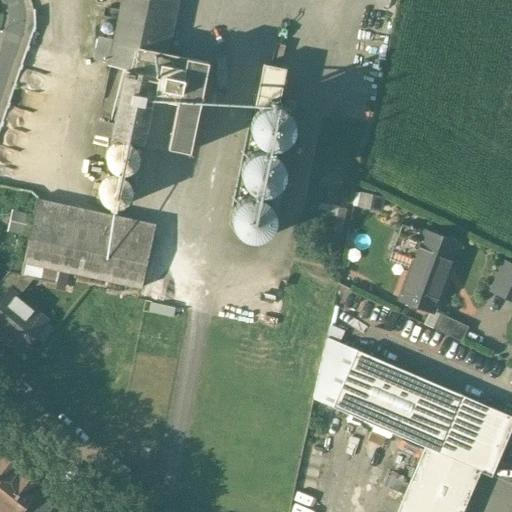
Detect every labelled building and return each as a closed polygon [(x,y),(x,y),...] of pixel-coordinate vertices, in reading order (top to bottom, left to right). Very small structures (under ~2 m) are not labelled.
[(121,0),(114,33),(97,29),(91,58),(110,62),(110,64),(125,68),(156,74),(172,0),(121,0)] [(285,68),(263,63),(254,106),(261,108),(262,107),(264,106),(265,106),(267,105),(268,105),(271,105),(272,105),(275,105),(277,105),(285,68)] [(156,74),(125,68),(111,137),(142,143),(156,74)] [(287,111),(285,109),(282,107),(279,106),(277,105),(275,105),(272,105),(271,105),(268,105),(267,105),(265,106),(262,107),(261,108),(257,110),(255,113),(253,116),(252,118),(251,121),(250,124),(250,127),(251,131),(251,133),(252,136),(254,139),(257,143),(260,145),(264,147),(268,148),(272,149),(277,148),(280,147),(284,145),(286,143),(288,141),(291,138),(292,135),(293,132),(294,129),(294,126),(294,124),(293,122),(292,119),(290,115),(287,111)] [(136,149),(133,146),(131,144),(129,143),(126,142),(122,142),(117,143),(114,144),(112,146),(109,150),(108,153),(107,155),(107,158),(107,162),(108,164),(109,166),(111,168),(113,171),(116,173),(120,174),(124,174),(127,173),(129,172),(131,171),(133,170),(136,166),(138,163),(138,161),(139,158),(138,154),(138,152),(136,149)] [(275,156),(273,154),(270,152),(267,151),(263,151),(259,151),(256,152),(254,153),(252,155),(250,156),(247,158),(245,162),(243,165),(242,168),(242,170),(242,174),(242,177),(243,180),(244,183),(246,185),(248,188),(250,190),(253,192),(255,193),(258,194),(262,194),(266,193),(270,192),(273,190),(276,188),(278,185),(280,183),(281,181),(282,178),(283,175),(283,172),(283,168),(282,164),(280,162),(279,160),(278,158),(275,156)] [(129,183),(127,181),(125,179),(121,177),(118,176),(114,176),(110,177),(107,178),(104,180),(103,182),(102,183),(100,186),(100,189),(99,192),(100,196),(100,198),(102,200),(103,203),(105,205),(108,206),(111,207),(115,208),(119,208),(122,206),(124,205),(126,204),(129,200),(131,196),(131,194),(131,192),(131,189),(130,186),(129,183)] [(265,200),(261,198),(258,197),(254,197),(250,197),(246,198),(243,200),(240,202),(238,204),(236,207),(234,211),(233,213),(233,216),(232,219),(233,223),(234,226),(236,231),(239,234),(242,236),(245,239),(249,240),(253,240),(257,239),(261,238),(265,236),(267,234),(269,231),(271,229),(272,227),(273,224),(274,221),(274,218),(274,215),(273,212),(272,210),(271,208),(270,205),(268,203),(265,200)] [(152,238),(33,213),(23,262),(141,287),(152,238)] [(457,242),(425,230),(424,232),(402,224),(392,251),(414,260),(400,300),(432,311),(457,242)] [(511,265),(505,262),(492,290),(511,299),(511,265)] [(46,321),(9,290),(0,300),(0,333),(19,349),(18,350),(20,352),(35,334),(30,330),(40,318),(45,322),(46,321)] [(111,316),(94,311),(89,326),(106,331),(111,316)] [(469,326),(440,312),(432,328),(461,342),(469,326)] [(332,409),(356,352),(327,339),(313,400),(332,409)] [(459,394),(356,352),(332,409),(424,446),(436,451),(459,394)] [(511,423),(511,416),(459,394),(436,451),(490,475),(511,423)] [(436,451),(424,446),(395,511),(461,511),(474,482),(479,471),(490,476),(490,475),(436,451)] [(39,488),(0,457),(0,511),(19,511),(36,491),(39,488)] [(490,476),(479,471),(474,482),(496,491),(501,480),(490,476)] [(36,491),(19,511),(34,511),(46,499),(36,491)] [(46,499),(34,511),(50,511),(55,506),(46,499)]
